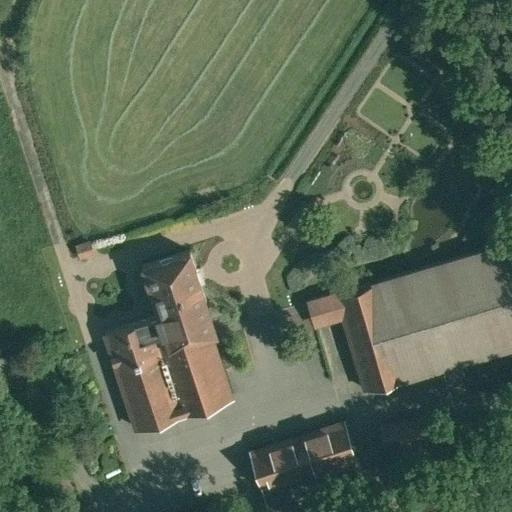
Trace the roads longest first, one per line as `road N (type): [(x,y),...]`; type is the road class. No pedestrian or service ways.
road 1 (unknown): [(0,177),(76,450),(126,394),(163,383),(251,379)]
road 2 (unknown): [(334,0),(189,180),(251,379)]
road 3 (unknown): [(251,379),(426,325),(511,350)]
